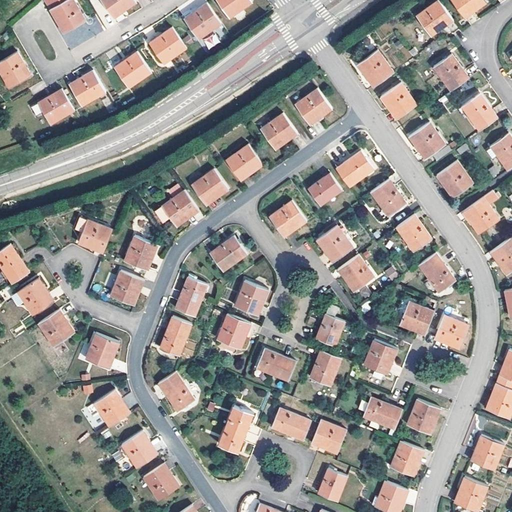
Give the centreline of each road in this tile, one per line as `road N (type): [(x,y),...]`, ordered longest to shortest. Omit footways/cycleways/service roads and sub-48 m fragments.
road 1 (residential): [(365,109),(467,251),(486,300),(482,353),(425,511)]
road 2 (secondary): [(0,185),(119,142),(201,92)]
road 3 (residential): [(145,327),(138,385),(214,502)]
road 4 (residential): [(238,201),(178,248),(145,327)]
road 5 (residential): [(365,109),(238,201)]
road 6 (residential): [(251,479),(267,443),(302,453),(293,491),(255,483)]
road 7 (residential): [(290,270),(303,256),(317,263),(320,276),(290,336),(269,325)]
road 8 (residential): [(62,63),(42,65),(24,28),(34,18),(47,22),(66,58)]
road 9 (secondary): [(297,15),(201,92)]
road 10 (secondary): [(201,92),(306,28)]
